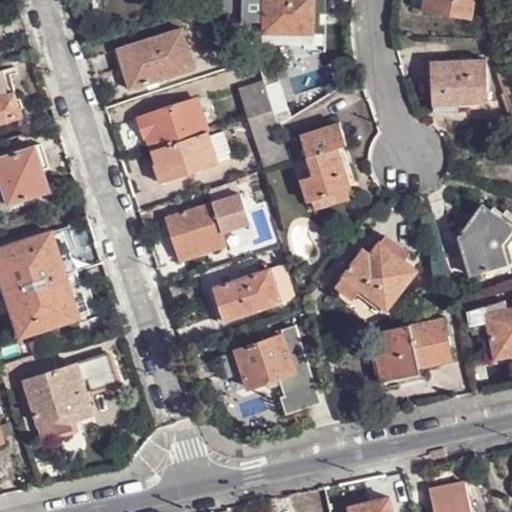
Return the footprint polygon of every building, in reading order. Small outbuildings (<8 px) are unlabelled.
[(265,0),(265,32),(267,31),(291,32),(316,33),(316,0),(265,0)] [(471,16),(474,0),(433,0),(432,7),(425,6),(424,8),(471,16)] [(507,12),(503,0),(487,0),(492,17),(507,12)] [(184,28),(124,47),(132,70),(127,72),(127,74),(132,89),(150,83),(160,80),(166,78),(197,68),(184,28)] [(266,42),(285,42),(285,39),(291,39),(291,32),(267,31),(266,42)] [(132,70),(124,47),(115,50),(121,69),(125,68),(127,72),(132,70)] [(432,59),(434,102),(435,102),(435,97),(457,96),(458,101),(459,101),(489,99),(487,58),(432,59)] [(0,122),(24,115),(17,90),(9,92),(2,71),(2,69),(0,69),(0,122)] [(507,94),(511,92),(511,73),(510,69),(500,72),(507,94)] [(242,90),(251,118),(274,110),(265,83),(242,90)] [(213,96),(200,100),(209,127),(221,123),(213,96)] [(434,108),(460,107),(459,101),(458,101),(457,96),(435,97),(435,102),(434,102),(434,108)] [(141,117),(148,137),(150,136),(157,135),(161,147),(210,131),(209,127),(200,100),(199,99),(141,117)] [(260,145),(283,138),(279,125),(274,110),(251,118),(260,145)] [(304,134),(316,174),(303,178),(310,201),(314,200),(350,188),(354,186),(347,168),(341,147),(346,145),(349,144),(341,122),(304,134)] [(162,184),(220,164),(219,161),(211,135),(210,131),(161,147),(154,150),(158,163),(156,164),(162,184)] [(224,131),(211,135),(219,161),(233,157),(224,131)] [(150,136),(154,150),(161,147),(157,135),(150,136)] [(290,158),(283,138),(260,145),(266,165),(290,158)] [(45,168),(37,144),(31,146),(38,169),(45,168)] [(347,168),(352,166),(346,145),(341,147),(347,168)] [(0,175),(9,204),(52,191),(45,168),(38,169),(31,146),(0,156),(0,175)] [(353,198),(350,188),(314,200),(317,209),(353,198)] [(182,259),(228,244),(224,230),(251,222),(242,193),(168,217),(182,259)] [(471,275),(511,261),(511,251),(509,243),(511,238),(511,222),(493,209),(483,202),(458,236),(471,275)] [(511,216),(496,204),(493,209),(511,222),(511,216)] [(81,317),(92,313),(90,307),(85,294),(91,292),(89,283),(83,285),(70,248),(66,235),(72,233),(70,226),(53,231),(81,317)] [(0,266),(23,336),(81,317),(53,231),(0,248),(0,266)] [(390,236),(385,243),(408,261),(412,256),(413,255),(390,236)] [(373,304),(377,299),(389,308),(419,271),(419,269),(408,261),(385,243),(383,242),(373,254),(367,249),(363,254),(346,274),(338,286),(354,299),(360,292),(373,304)] [(272,266),(219,285),(224,299),(215,302),(222,322),(283,301),(272,266)] [(224,299),(219,285),(210,288),(215,302),(224,299)] [(425,306),(422,297),(410,300),(413,310),(425,306)] [(511,307),(509,298),(488,302),(491,312),(511,307)] [(377,299),(373,304),(386,313),(389,308),(377,299)] [(511,306),(511,307),(491,312),(488,302),(470,307),(474,322),(488,319),(492,333),(497,357),(511,353),(511,306)] [(446,316),(398,327),(400,333),(385,337),(388,352),(377,354),(378,357),(388,354),(394,377),(426,370),(427,375),(430,375),(428,365),(457,358),(457,356),(455,356),(446,316)] [(281,329),(284,334),(297,371),(274,379),(287,417),(323,404),(296,324),(281,329)] [(398,327),(384,330),(385,337),(400,333),(398,327)] [(490,359),(497,357),(492,333),(484,335),(490,359)] [(237,350),(250,386),(274,379),(297,371),(284,334),(237,350)] [(29,379),(41,421),(39,422),(44,438),(75,428),(73,420),(89,414),(92,408),(92,405),(81,370),(86,369),(94,391),(120,384),(110,353),(29,379)] [(386,384),(394,377),(388,354),(378,357),(382,375),(383,375),(386,384)] [(29,356),(1,365),(1,367),(5,378),(16,375),(16,374),(33,368),(29,356)] [(394,377),(386,384),(400,381),(401,382),(427,375),(426,370),(394,377)] [(5,378),(9,391),(20,388),(16,375),(5,378)] [(401,382),(400,381),(386,384),(383,375),(382,375),(381,376),(383,387),(401,383),(401,382)] [(433,487),(437,511),(475,511),(469,479),(433,487)] [(355,511),(397,511),(393,496),(354,504),(355,511)]
